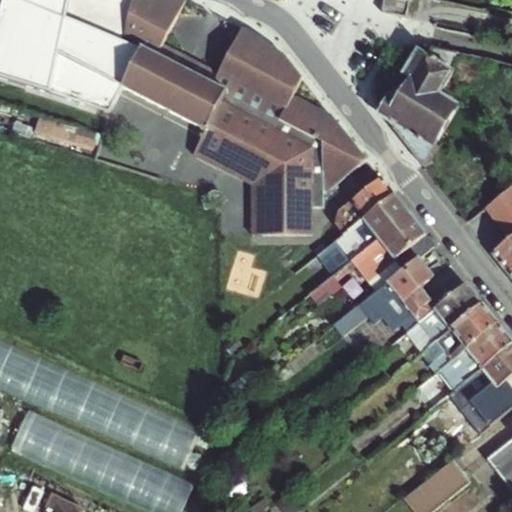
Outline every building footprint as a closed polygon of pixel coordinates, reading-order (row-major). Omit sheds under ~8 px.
[(0,0),(0,79),(53,96),(109,114),(112,104),(115,89),(133,0),(0,0)] [(182,0),(133,0),(115,89),(197,130),(212,100),(231,110),(265,70),(261,66),(276,48),(255,33),(242,26),(213,83),(161,56),(188,3),(182,0)] [(408,0),(384,0),(383,12),(406,17),(409,0),(408,0)] [(265,70),(231,110),(238,114),(219,156),(260,177),(260,180),(339,128),(327,114),(293,94),(301,79),(286,58),(276,48),(261,66),(265,70)] [(433,56),(421,55),(408,72),(412,82),(403,94),(398,101),(390,96),(379,111),(422,165),(423,163),(457,104),(438,93),(449,72),(444,69),(447,64),(472,78),(484,59),(438,48),(433,56)] [(398,101),(403,94),(395,89),(390,96),(398,101)] [(238,114),(231,110),(212,100),(197,130),(187,152),(249,184),(249,187),(260,180),(260,177),(219,156),(238,114)] [(323,195),(366,162),(339,128),(260,180),(262,235),(311,233),(310,207),(324,205),(323,195)] [(393,195),(379,178),(351,202),(355,207),(340,220),(344,225),(339,229),(344,234),(393,195)] [(260,180),(249,187),(252,235),(262,235),(260,180)] [(511,186),(487,207),(511,238),(511,186)] [(393,195),(344,234),(340,238),(334,242),(350,261),(408,214),(393,195)] [(408,214),(350,261),(343,267),(346,271),(352,266),(375,293),(418,259),(434,247),(408,214)] [(511,272),(511,239),(494,255),(509,275),(511,272)] [(418,259),(375,293),(332,326),(339,334),(363,315),(365,317),(375,310),(395,293),(418,323),(436,308),(430,300),(425,304),(416,293),(421,289),(433,279),(418,259)] [(413,360),(419,355),(481,306),(465,286),(436,308),(418,323),(410,330),(397,340),(413,360)] [(430,300),(421,289),(416,293),(425,304),(430,300)] [(410,330),(418,323),(395,293),(375,310),(379,315),(390,305),(410,330)] [(481,306),(419,355),(435,375),(498,326),(481,306)] [(467,382),(511,346),(511,344),(498,326),(435,375),(451,395),(455,391),(467,382)] [(471,411),(505,385),(511,378),(511,346),(467,382),(474,391),(462,401),(445,415),(453,426),(471,411)] [(474,391),(467,382),(455,391),(462,401),(474,391)] [(511,412),(511,394),(505,385),(471,411),(488,431),(511,412)] [(100,428),(196,468),(210,435),(114,394),(100,428)] [(30,411),(15,450),(165,511),(185,511),(198,480),(30,411)] [(486,462),(511,496),(511,446),(510,444),(486,462)] [(452,463),(403,501),(410,511),(433,511),(469,485),(452,463)] [(250,511),(261,511),(268,507),(263,500),(250,511)]
